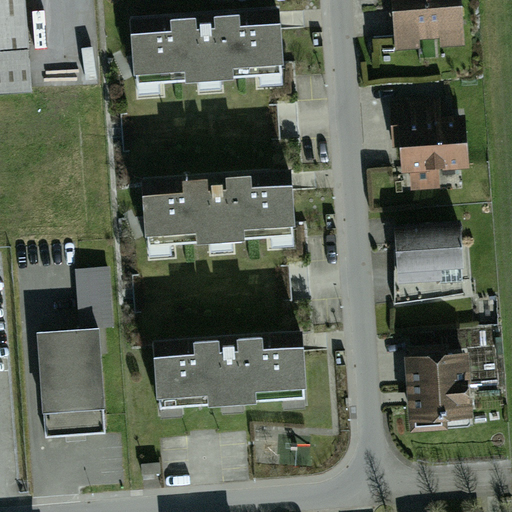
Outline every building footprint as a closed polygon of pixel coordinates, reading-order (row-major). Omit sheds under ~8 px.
[(26,0),(0,0),(0,99),(34,97),(26,0)] [(460,0),(393,0),(397,51),(463,47),(460,0)] [(275,18),(127,28),(131,89),(279,78),(275,18)] [(440,105),(391,108),(393,143),(402,142),(404,182),(414,181),(415,195),(460,192),(459,178),(467,177),(464,121),(441,123),(440,105)] [(289,180),(144,188),(147,248),(292,240),(289,180)] [(459,228),(392,232),(395,288),(462,283),(459,228)] [(109,271),(77,274),(81,328),(113,326),(109,271)] [(99,332),(36,338),(46,441),(109,436),(99,332)] [(303,336),(151,344),(154,411),(306,403),(303,336)] [(466,359),(405,363),(409,422),(471,417),(466,359)]
